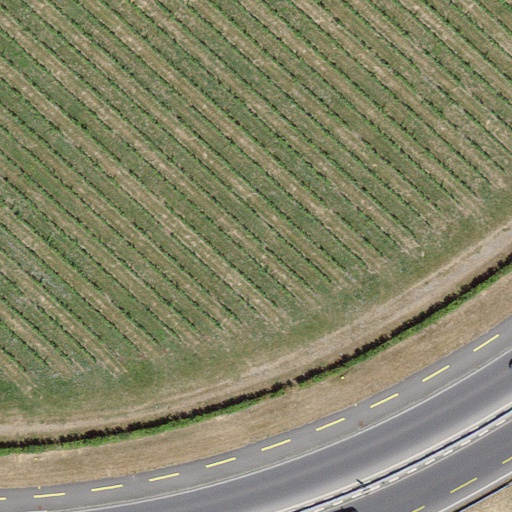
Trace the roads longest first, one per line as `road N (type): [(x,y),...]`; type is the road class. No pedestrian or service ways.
road 1 (primary): [(511,374),(318,475),(200,511)]
road 2 (primary): [(393,511),(511,444)]
